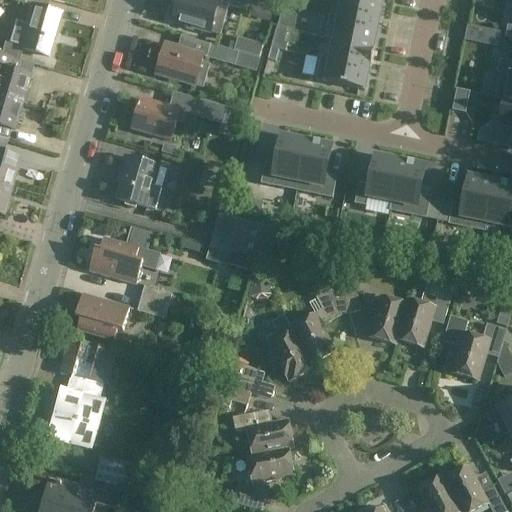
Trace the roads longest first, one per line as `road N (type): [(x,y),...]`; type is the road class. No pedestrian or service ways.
road 1 (unclassified): [(0,440),(125,0)]
road 2 (residential): [(356,485),(434,442),(437,421),(417,405),(372,394),(327,417)]
road 3 (residential): [(430,0),(400,136)]
